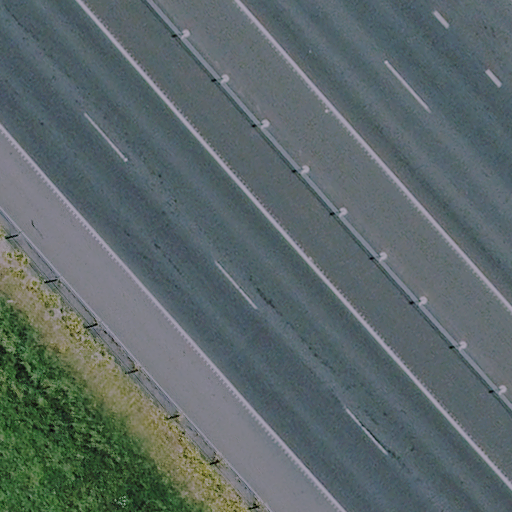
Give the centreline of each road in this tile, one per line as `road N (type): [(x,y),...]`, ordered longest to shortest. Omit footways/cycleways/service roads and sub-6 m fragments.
road 1 (motorway): [(505,511),(45,0)]
road 2 (motorway): [(379,0),(511,152)]
